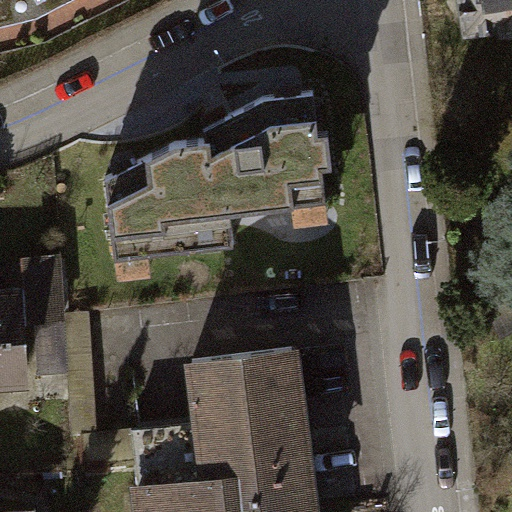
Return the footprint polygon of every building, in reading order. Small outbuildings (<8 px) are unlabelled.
[(0,0),(0,50),(43,40),(118,0),(0,0)] [(511,0),(455,0),(459,28),(511,19),(511,0)] [(178,144),(112,176),(121,250),(231,238),(227,203),(330,191),(319,92),(266,98),(208,125),(209,141),(178,144)] [(511,315),(511,290),(480,307),(491,327),(511,315)] [(7,298),(0,298),(0,379),(12,379),(7,298)] [(191,418),(123,426),(133,511),(302,511),(282,346),(183,358),(191,418)]
